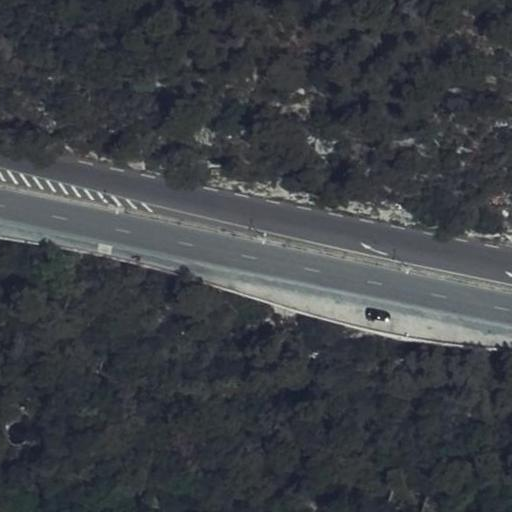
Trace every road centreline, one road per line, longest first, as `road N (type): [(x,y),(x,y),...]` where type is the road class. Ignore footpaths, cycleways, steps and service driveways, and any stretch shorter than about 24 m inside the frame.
road 1 (primary): [(511,263),(0,154)]
road 2 (primary): [(0,206),(511,312)]
